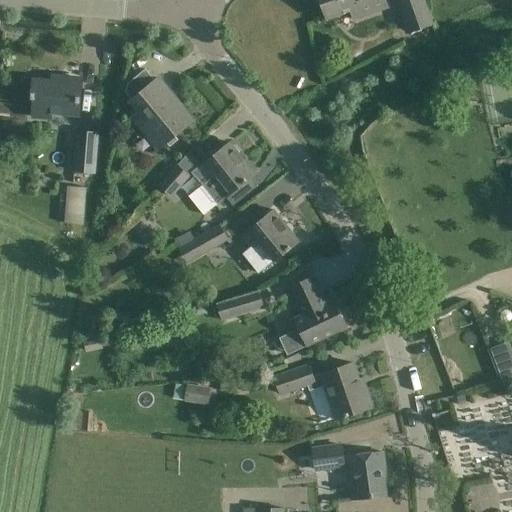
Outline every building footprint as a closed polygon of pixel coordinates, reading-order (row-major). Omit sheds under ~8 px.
[(388,8),(384,0),(320,0),(327,19),(351,11),(354,20),(388,8)] [(432,24),(423,0),(397,0),(409,32),(432,24)] [(125,91),(132,100),(139,95),(148,105),(137,114),(163,146),(193,121),(192,120),(188,123),(172,103),(176,100),(158,79),(155,81),(145,69),(129,82),(125,91)] [(82,78),(64,77),(63,82),(33,80),(32,98),(35,98),(34,116),(52,118),(53,112),(79,114),(82,78)] [(466,84),(454,87),(457,100),(469,97),(466,84)] [(99,133),(78,131),(74,172),(95,174),(99,133)] [(199,168),(192,173),(202,185),(217,204),(230,194),(240,186),(255,174),(230,143),(215,155),(199,168)] [(189,177),(177,166),(159,186),(171,197),(189,177)] [(86,188),(69,187),(66,224),(83,225),(86,188)] [(258,223),(243,235),(252,246),(244,252),(259,272),(275,260),(283,254),(299,241),(274,210),(258,223)] [(220,225),(196,239),(202,251),(204,253),(228,239),(220,225)] [(305,279),(300,268),(276,279),(280,289),(305,279)] [(323,292),(315,276),(288,289),(300,316),(294,319),(299,329),(280,338),(288,355),(307,346),(347,327),(334,300),(325,304),(320,293),(323,292)] [(265,308),(260,291),(217,304),(222,320),(265,308)] [(128,310),(116,313),(119,326),(131,323),(128,310)] [(105,338),(84,342),(86,352),(103,349),(103,347),(107,347),(105,338)] [(511,349),(509,342),(491,349),(503,382),(511,379),(511,349)] [(359,379),(353,363),(321,374),(322,376),(315,378),(311,366),(276,377),(282,394),(309,385),(311,390),(326,385),(331,401),(312,408),(319,426),(337,419),(372,407),(362,378),(359,379)] [(211,388),(188,384),(185,401),(208,405),(211,388)] [(93,413),(78,412),(76,430),(91,431),(93,413)] [(343,457),(342,445),(312,449),(315,470),(351,465),(354,481),(351,481),(354,500),(385,495),(381,471),(385,470),(382,452),(343,457)]
